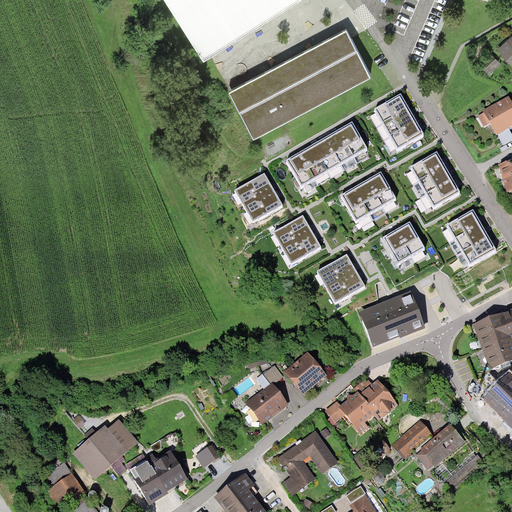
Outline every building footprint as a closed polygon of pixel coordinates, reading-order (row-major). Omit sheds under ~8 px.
[(164,0),(200,56),(288,0),(164,0)] [(229,87),(254,136),(370,76),(344,28),(229,87)] [(511,36),(500,47),(511,60),(511,36)] [(511,101),(509,96),(482,111),(484,114),(479,117),(484,127),(490,124),(497,136),(499,136),(504,145),(511,139),(511,135),(508,129),(509,128),(511,126),(511,101)] [(400,99),(377,112),(385,126),(408,113),(400,99)] [(408,113),(385,126),(391,136),(414,122),(408,113)] [(414,122),(391,136),(399,149),(422,136),(414,122)] [(352,125),(340,132),(354,157),(366,149),(352,125)] [(340,132),(327,140),(341,164),(354,157),(340,132)] [(327,140),(314,147),(328,172),(341,164),(327,140)] [(314,147),(301,154),(315,179),(328,172),(314,147)] [(301,154),(288,161),(302,187),(315,179),(301,154)] [(436,154),(411,168),(419,182),(444,167),(436,154)] [(511,161),(498,165),(506,194),(511,192),(511,161)] [(444,167),(419,182),(427,194),(452,180),(444,167)] [(265,174),(234,193),(244,208),(274,191),(272,188),(265,174)] [(381,174),(367,182),(382,207),(396,200),(381,174)] [(452,180),(427,194),(435,207),(460,193),(452,180)] [(367,182),(355,189),(370,214),(382,207),(367,182)] [(355,189),(342,197),(356,223),(370,214),(355,189)] [(274,191),(244,208),(253,224),(283,206),(276,194),(274,191)] [(471,213),(446,228),(454,241),(479,226),(471,213)] [(303,217),(274,234),(283,250),(313,233),(311,230),(303,217)] [(411,223),(396,231),(412,258),(426,249),(411,223)] [(479,226),(454,241),(462,254),(486,239),(479,226)] [(396,231),(382,239),(397,266),(412,258),(396,231)] [(313,233),(283,250),(292,265),(322,248),(315,236),(313,233)] [(486,239),(462,254),(469,267),(494,252),(486,239)] [(347,255),(318,273),(328,290),(357,272),(356,269),(347,255)] [(357,272),(328,290),(336,304),(365,287),(359,275),(357,272)] [(426,329),(412,293),(360,313),(374,348),(400,337),(400,339),(426,329)] [(511,311),(473,327),(491,371),(511,362),(511,311)] [(307,357),(286,372),(304,395),(324,379),(307,357)] [(278,366),(267,374),(275,386),(286,378),(278,366)] [(511,374),(508,371),(483,396),(511,425),(511,374)] [(378,380),(359,394),(373,412),(379,420),(398,407),(378,380)] [(246,403),(263,425),(288,405),(271,384),(246,403)] [(373,412),(359,394),(357,392),(339,405),(336,400),(324,409),(334,422),(344,414),(354,427),(373,412)] [(73,455),(93,479),(135,445),(115,421),(73,455)] [(420,421),(389,445),(401,459),(416,447),(432,466),(464,440),(449,421),(431,435),(420,421)] [(284,483),(292,495),(316,479),(304,461),(310,457),(321,473),(337,462),(316,432),(279,458),(292,477),(284,483)] [(202,449),(207,446),(203,439),(198,442),(202,449)] [(207,446),(202,449),(211,464),(219,459),(210,444),(207,446)] [(128,467),(149,501),(185,480),(167,450),(152,458),(150,454),(128,467)] [(475,457),(443,483),(452,494),(484,468),(475,457)] [(64,463),(39,480),(59,509),(85,492),(64,463)] [(215,497),(225,511),(266,511),(250,490),(256,485),(247,473),(215,497)] [(346,497),(351,505),(366,495),(360,487),(346,497)] [(353,511),(377,511),(366,495),(351,505),(350,506),(353,511)] [(67,511),(94,511),(85,497),(66,510),(67,511)]
